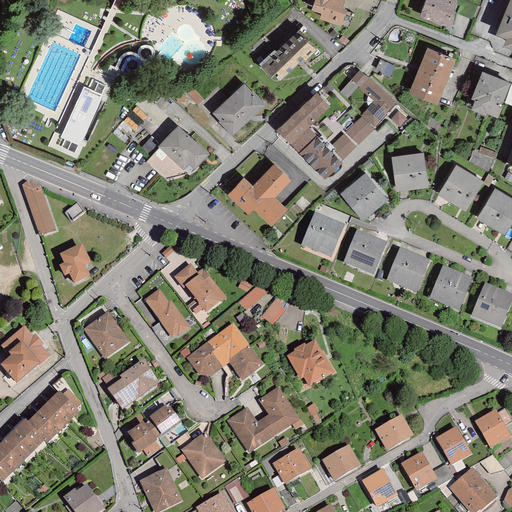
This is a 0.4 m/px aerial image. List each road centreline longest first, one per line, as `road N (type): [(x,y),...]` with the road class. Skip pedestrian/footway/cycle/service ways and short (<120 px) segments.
road 1 (primary): [(511,367),(167,222)]
road 2 (residential): [(167,222),(386,13)]
road 3 (unclassified): [(64,321),(131,497)]
road 4 (residential): [(23,162),(16,185),(64,321)]
road 5 (primary): [(167,222),(23,162)]
road 6 (residential): [(64,321),(167,222)]
road 7 (residential): [(386,13),(511,63)]
